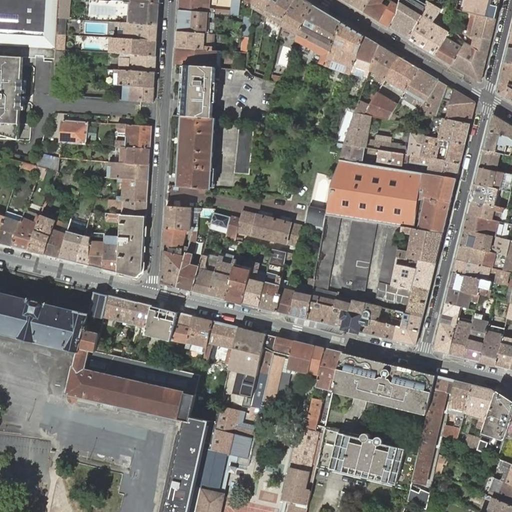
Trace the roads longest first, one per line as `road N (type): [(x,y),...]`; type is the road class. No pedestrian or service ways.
road 1 (residential): [(171,0),(149,292)]
road 2 (residential): [(422,359),(149,292)]
road 3 (residential): [(422,359),(489,98)]
road 4 (tertiary): [(329,0),(489,98)]
road 5 (residential): [(149,292),(0,255)]
